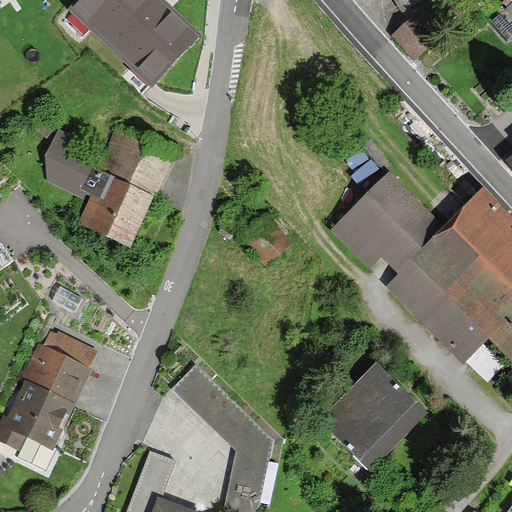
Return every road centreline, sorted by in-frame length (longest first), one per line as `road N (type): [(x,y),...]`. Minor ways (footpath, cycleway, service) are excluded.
road 1 (residential): [(238,0),(200,212),(88,511)]
road 2 (residential): [(511,195),(335,0)]
